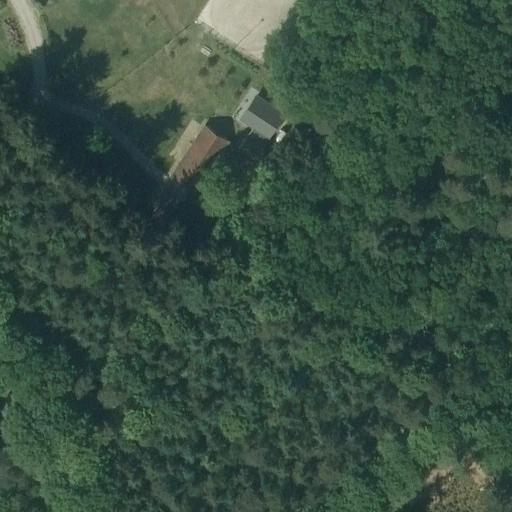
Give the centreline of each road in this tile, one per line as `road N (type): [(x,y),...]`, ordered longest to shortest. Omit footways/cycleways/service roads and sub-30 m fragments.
road 1 (track): [(0,324),(109,511)]
road 2 (track): [(356,511),(511,386)]
